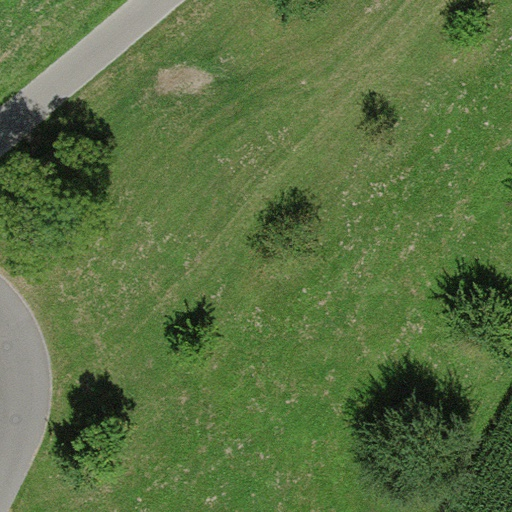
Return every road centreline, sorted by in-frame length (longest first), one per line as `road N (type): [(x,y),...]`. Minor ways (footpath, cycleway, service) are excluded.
road 1 (residential): [(0,123),(149,0)]
road 2 (residential): [(0,468),(22,377),(0,316)]
